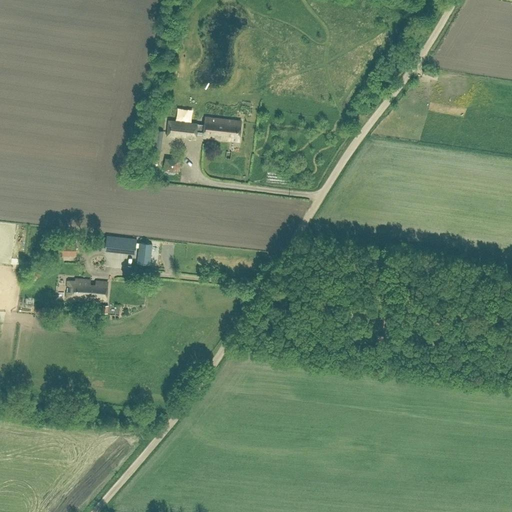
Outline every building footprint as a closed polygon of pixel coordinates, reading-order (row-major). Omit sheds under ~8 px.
[(203,130),(202,137),(238,141),(241,121),(205,117),(204,125),(197,124),(197,123),(168,120),(166,136),(174,137),(174,135),(189,137),(188,138),(195,139),(196,129),(203,130)] [(169,167),(169,174),(181,173),(181,162),(174,162),(174,166),(169,167)] [(137,240),(106,237),(105,247),(136,250),(137,240)] [(152,244),(140,242),(138,264),(149,266),(152,244)] [(57,243),(57,255),(76,255),(76,243),(57,243)] [(104,300),(107,282),(96,280),(95,284),(90,284),(90,279),(75,278),(75,280),(67,279),(65,295),(104,300)]
